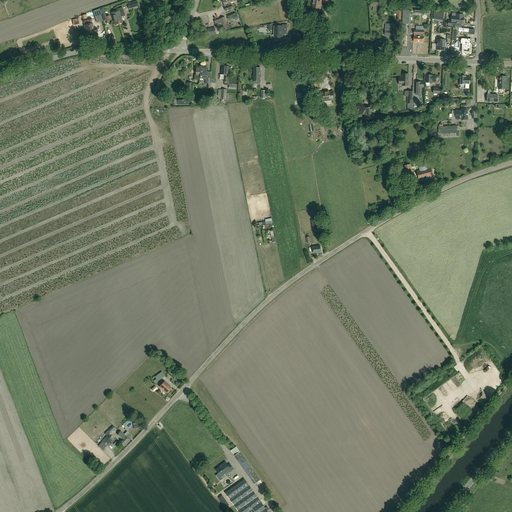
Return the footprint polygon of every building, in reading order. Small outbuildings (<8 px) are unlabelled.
[(222,0),(224,5),(225,5),(226,7),(224,8),(226,11),(233,9),(232,5),(231,3),(233,2),(232,0),(222,0)] [(313,0),(312,8),(320,9),(321,0),(313,0)] [(122,7),(114,10),(115,12),(119,24),(123,23),(121,17),(125,16),(122,7)] [(102,21),(100,10),(93,12),(95,17),(97,17),(99,22),(102,21)] [(434,11),(433,18),(443,19),(444,13),(434,11)] [(464,18),(463,18),(463,15),(457,14),(456,17),(452,17),(452,22),(448,22),(448,26),(456,27),(456,23),(463,24),(464,18)] [(89,18),(87,19),(90,34),(95,33),(94,33),(97,32),(96,28),(94,29),(92,24),(91,24),(90,21),(89,18)] [(287,34),(287,25),(282,25),(282,26),(274,26),(274,34),(272,36),(274,37),(274,38),(275,39),(276,38),(282,38),(282,34),(283,34),(284,33),(284,32),(287,32),(287,34)] [(398,31),(394,31),(394,28),(396,28),(397,25),(392,25),(392,29),(388,29),(388,30),(385,30),(385,36),(398,36),(398,31)] [(414,42),(423,42),(424,34),(424,30),(414,30),(414,37),(414,42)] [(462,45),(465,45),(465,48),(462,48),(462,53),(471,54),(471,46),(468,46),(468,42),(474,43),(474,38),(468,37),(462,37),(461,42),(462,42),(462,45)] [(437,40),(436,50),(444,50),(445,40),(437,40)] [(206,66),(202,66),(202,71),(200,71),(200,77),(199,77),(199,80),(200,80),(200,79),(203,79),(203,80),(206,80),(205,84),(208,84),(208,88),(210,88),(210,84),(209,84),(210,78),(209,78),(210,77),(211,77),(211,72),(207,72),(207,66),(206,66)] [(411,84),(412,72),(406,72),(405,76),(402,76),(402,83),(405,83),(405,84),(411,84)] [(412,109),(412,104),(413,104),(413,98),(413,91),(404,91),(404,97),(407,97),(407,104),(407,109),(412,109)] [(322,92),(322,101),(334,100),(334,92),(322,92)] [(498,94),(487,94),(487,102),(498,103),(498,94)] [(314,112),(311,99),(305,100),(307,113),(314,112)] [(462,111),(456,111),(456,118),(462,118),(462,119),(463,119),(463,120),(466,120),(466,119),(468,119),(467,109),(465,109),(465,107),(466,107),(466,103),(461,104),(461,107),(462,107),(462,109),(462,111)] [(361,107),(362,115),(375,113),(374,105),(361,107)] [(457,134),(457,127),(438,128),(439,135),(457,134)] [(433,176),(431,168),(427,169),(426,165),(419,168),(420,171),(417,172),(419,178),(422,177),(423,179),(433,176)] [(311,221),(313,230),(316,230),(316,231),(320,230),(319,226),(318,226),(317,220),(311,221)] [(158,381),(165,376),(161,372),(156,375),(157,376),(155,377),(158,381)] [(171,388),(164,382),(159,388),(166,394),(171,388)] [(128,440),(125,437),(121,432),(117,435),(121,440),(119,442),(124,447),(131,440),(129,439),(128,440)] [(109,435),(102,442),(109,449),(112,446),(110,444),(113,440),(109,435)] [(240,451),(234,456),(254,485),(260,480),(240,451)] [(228,466),(226,462),(222,465),(222,466),(216,471),(221,477),(231,470),(232,471),(233,470),(230,465),(228,466)] [(242,477),(222,490),(236,511),(237,511),(267,511),(264,507),(261,503),(257,505),(260,500),(254,496),(255,493),(251,490),(242,477)]
